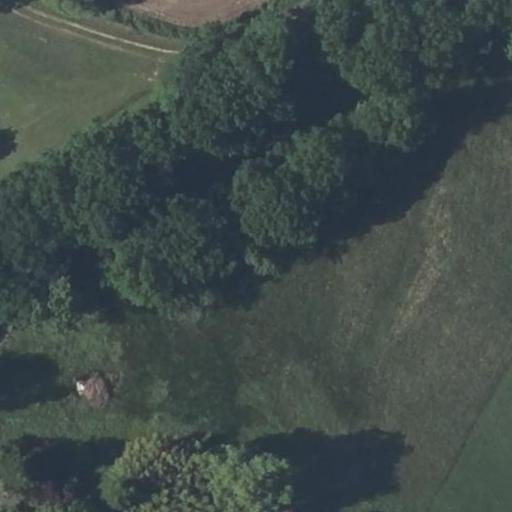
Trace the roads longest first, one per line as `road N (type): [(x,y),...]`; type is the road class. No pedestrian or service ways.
road 1 (track): [(5,0),(73,32),(224,65),(320,58),(410,0)]
road 2 (track): [(0,310),(19,268),(24,217),(14,179),(0,174)]
